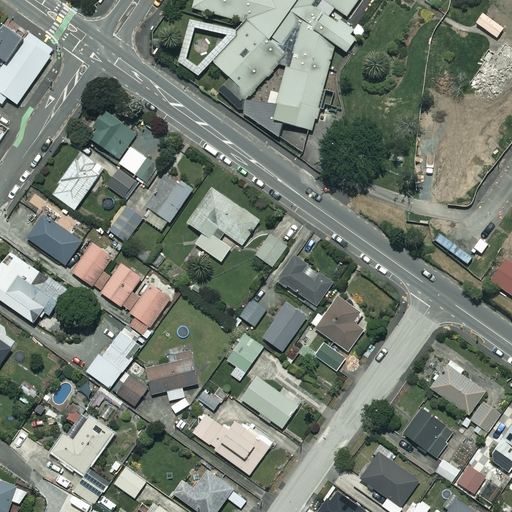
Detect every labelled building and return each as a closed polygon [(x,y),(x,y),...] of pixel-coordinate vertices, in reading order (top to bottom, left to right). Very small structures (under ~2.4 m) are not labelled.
[(225,77),(214,89),(234,109),(266,117),(264,123),(312,134),(315,122),(318,123),(322,106),(318,105),(333,45),(343,52),(352,41),(354,37),(352,36),(347,34),(351,29),(342,22),(336,18),(334,21),(315,8),(320,0),(345,17),(346,16),(357,0),(191,0),(190,7),(242,21),(236,26),(233,30),(234,35),(209,61),(225,77)] [(511,23),(511,0),(496,0),(490,9),(506,19),(511,23)] [(476,24),(495,37),(501,29),(502,28),(500,27),(480,13),(473,22),(476,24)] [(0,61),(4,65),(0,70),(0,104),(1,106),(7,98),(16,105),(54,52),(29,34),(23,42),(1,27),(0,29),(0,61)] [(463,81),(481,94),(484,90),(497,99),(505,87),(502,85),(511,71),(511,47),(510,46),(501,40),(493,51),(487,47),(463,81)] [(433,145),(432,184),(434,184),(458,185),(461,185),(462,146),(476,147),(476,127),(477,105),(448,104),(446,145),(433,145)] [(137,135),(102,111),(90,129),(94,132),(89,140),(119,160),(137,135)] [(161,169),(131,148),(119,165),(149,185),(161,169)] [(77,161),(75,160),(59,183),(61,184),(53,196),(74,211),(103,169),(82,155),(77,161)] [(135,182),(118,170),(106,187),(123,199),(135,182)] [(145,208),(148,210),(144,215),(147,217),(144,221),(163,233),(192,191),(168,175),(145,208)] [(457,192),(458,185),(434,184),(434,195),(457,196),(457,192)] [(260,220),(211,188),(187,225),(201,234),(194,245),(223,264),(232,250),(219,241),(224,234),(242,247),(260,220)] [(142,220),(127,208),(109,231),(125,243),(142,220)] [(81,242),(43,216),(26,239),(64,266),(81,242)] [(472,258),(440,234),(435,241),(467,265),(472,258)] [(287,247),(270,235),(255,256),(272,268),(287,247)] [(130,326),(147,338),(152,331),(150,330),(171,300),(91,242),(69,273),(93,290),(96,286),(101,289),(97,294),(121,310),(123,307),(131,313),(129,315),(135,319),(130,326)] [(0,265),(0,276),(0,278),(0,301),(32,325),(38,317),(41,319),(45,314),(49,317),(66,293),(10,252),(0,265)] [(485,280),(511,298),(511,263),(502,256),(485,280)] [(293,257),(276,283),(286,290),(288,288),(315,307),(332,282),(319,273),(314,282),(302,274),(307,266),(293,257)] [(268,307),(253,298),(240,318),(255,328),(268,307)] [(318,314),(310,324),(317,329),(316,330),(346,352),(362,330),(352,323),(359,313),(338,298),(324,318),(318,314)] [(305,318),(284,305),(262,339),(282,352),(305,318)] [(130,361),(126,358),(138,342),(141,345),(145,340),(133,331),(130,334),(123,329),(103,357),(99,354),(86,372),(109,389),(130,361)] [(264,348),(244,334),(226,361),(236,368),(231,376),(240,382),(264,348)] [(0,363),(9,351),(0,344),(0,363)] [(345,357),(326,344),(316,357),(335,371),(345,357)] [(198,385),(190,352),(168,357),(170,364),(145,369),(151,396),(167,392),(169,401),(184,398),(182,389),(198,385)] [(463,370),(450,361),(430,390),(469,416),(485,392),(460,375),(463,370)] [(148,388),(127,372),(113,392),(135,407),(148,388)] [(297,407),(255,378),(240,400),(282,429),(297,407)] [(94,388),(83,382),(78,390),(89,397),(94,388)] [(76,392),(65,383),(49,402),(60,411),(76,392)] [(220,404),(204,392),(197,400),(214,412),(220,404)] [(214,416),(204,409),(198,417),(202,420),(193,434),(215,449),(214,451),(249,476),(271,445),(279,451),(287,440),(228,397),(214,416)] [(502,414),(484,401),(470,420),(488,433),(502,414)] [(111,434),(75,410),(67,421),(80,430),(73,441),(63,435),(51,452),(83,474),(111,434)] [(404,457),(429,475),(438,462),(434,459),(453,433),(420,410),(403,435),(414,443),(404,457)] [(511,421),(493,449),(505,458),(499,466),(507,472),(511,465),(511,421)] [(425,480),(379,450),(354,487),(390,511),(428,511),(431,509),(419,501),(416,507),(410,503),(425,480)] [(459,471),(442,460),(435,473),(452,483),(459,471)] [(147,482),(126,467),(114,485),(134,499),(147,482)] [(484,478),(467,467),(457,483),(473,494),(484,478)] [(247,500),(206,471),(192,489),(181,481),(172,495),(195,511),(216,511),(226,499),(240,509),(247,500)] [(87,474),(80,483),(99,497),(106,488),(87,474)] [(0,511),(6,511),(18,494),(0,482),(0,511)] [(475,511),(459,500),(450,511),(475,511)] [(165,511),(153,503),(150,508),(141,502),(134,511),(165,511)]
